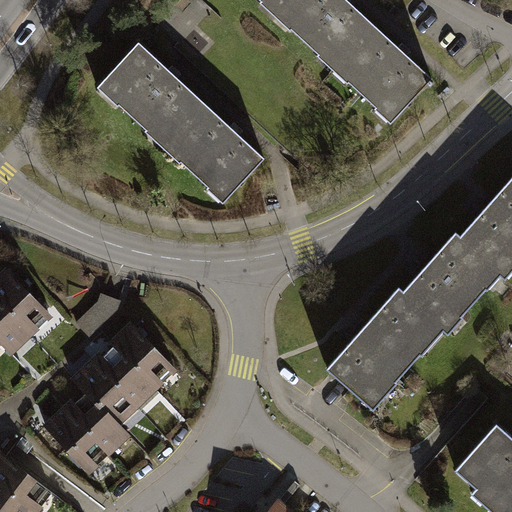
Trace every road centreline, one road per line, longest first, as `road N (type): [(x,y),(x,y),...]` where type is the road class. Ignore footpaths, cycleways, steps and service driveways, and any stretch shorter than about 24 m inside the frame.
road 1 (residential): [(511,95),(363,220),(245,262)]
road 2 (residential): [(245,262),(140,252),(44,212)]
road 3 (residential): [(231,412),(367,511)]
road 4 (residential): [(245,262),(253,321),(231,412)]
road 5 (residential): [(231,412),(195,467),(139,511)]
